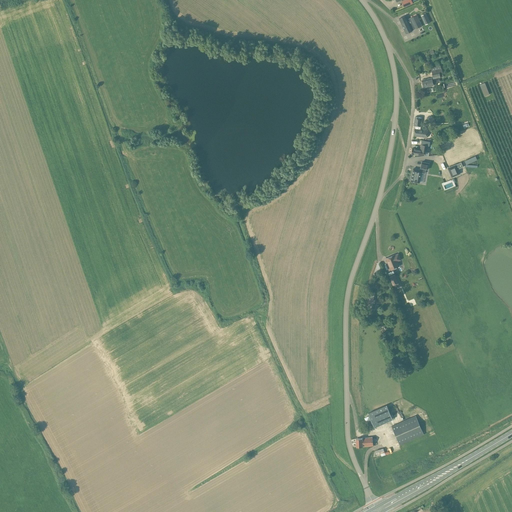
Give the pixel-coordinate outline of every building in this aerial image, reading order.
[(431,22),(426,13),(421,15),(426,25),(431,22)] [(422,26),(417,15),(407,19),(405,16),(399,18),(406,33),(422,26)] [(433,77),(422,80),(424,87),(433,85),(433,84),(439,82),(439,81),(439,78),(444,77),(441,68),(431,71),(433,77)] [(484,96),(490,94),(486,82),(481,84),(484,96)] [(416,125),(421,126),(422,118),(415,117),(414,125),(416,125)] [(415,128),(414,135),(426,137),(427,130),(421,129),(415,128)] [(412,148),(411,154),(418,155),(418,154),(425,155),(425,152),(427,152),(428,146),(429,146),(430,143),(430,142),(422,140),(421,142),(420,149),(412,148)] [(475,156),(465,161),(466,165),(477,160),(475,156)] [(411,181),(419,183),(421,172),(425,173),(426,169),(428,170),(430,163),(422,161),(420,168),(421,168),(421,170),(413,168),(411,181)] [(448,168),(452,177),(460,174),(458,169),(463,167),(461,162),(448,168)] [(442,183),(445,190),(456,186),(453,179),(442,183)] [(395,254),(386,258),(390,269),(400,266),(398,261),(401,260),(398,253),(395,255),(395,254)] [(399,283),(395,274),(389,276),(393,285),(394,287),(399,285),(398,283),(399,283)] [(376,293),(368,291),(365,307),(373,308),(373,304),(374,304),(375,299),(376,293)] [(393,419),(387,405),(368,413),(375,427),(393,419)] [(424,434),(416,415),(391,426),(400,445),(424,434)] [(373,445),(372,436),(356,438),(357,447),(373,445)]
